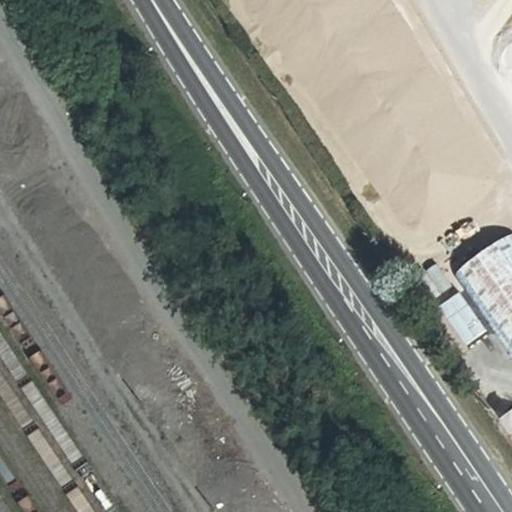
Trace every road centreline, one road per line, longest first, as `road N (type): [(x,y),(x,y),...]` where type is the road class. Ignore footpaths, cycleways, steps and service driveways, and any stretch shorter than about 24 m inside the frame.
road 1 (primary): [(162,0),(505,511)]
road 2 (unknown): [(0,25),(297,511)]
